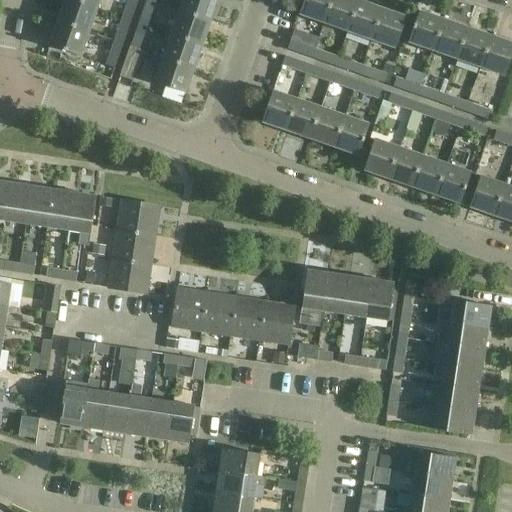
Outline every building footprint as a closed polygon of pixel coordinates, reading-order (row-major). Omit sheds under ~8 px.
[(65,0),(58,22),(89,33),(98,9),(73,0),(65,0)] [(73,0),(98,9),(100,0),(73,0)] [(128,0),(122,18),(131,21),(137,0),(128,0)] [(148,26),(157,2),(150,0),(146,0),(138,22),(148,26)] [(183,0),(180,10),(211,21),(218,0),(183,0)] [(331,0),(304,0),(299,15),(324,23),(331,0)] [(359,1),(356,0),(331,0),(324,23),(348,32),(359,1)] [(383,9),(359,1),(348,32),(372,40),(383,9)] [(407,18),(383,9),(372,40),(396,49),(407,18)] [(203,45),(211,21),(180,10),(172,34),(203,45)] [(419,12),(413,30),(408,43),(433,51),(443,20),(419,12)] [(131,21),(122,18),(114,41),(122,44),(131,21)] [(443,20),(433,51),(457,60),(468,28),(443,20)] [(89,33),(58,22),(50,46),(81,57),(89,33)] [(130,46),(140,50),(148,26),(138,22),(130,46)] [(468,28),(457,60),(481,68),(492,37),(468,28)] [(194,69),(203,45),(172,34),(164,57),(163,58),(194,69)] [(511,55),(511,43),(492,37),(481,68),(505,76),(511,55)] [(114,67),(122,44),(114,41),(106,64),(114,67)] [(314,51),(290,43),(288,50),(312,58),(314,51)] [(143,51),(140,50),(130,46),(119,77),(132,82),(143,51)] [(338,60),(314,51),(312,58),(336,67),(338,60)] [(186,93),(194,69),(163,58),(164,57),(153,53),(150,64),(160,67),(155,83),(186,93)] [(286,56),(283,66),(307,74),(310,65),(286,56)] [(336,67),(360,75),(363,68),(338,60),(336,67)] [(360,75),(384,83),(388,85),(394,67),(393,64),(388,63),(384,64),(381,74),(363,68),(360,75)] [(310,65),(307,74),(331,83),(334,73),(310,65)] [(419,96),(422,86),(420,86),(424,76),(410,72),(407,81),(397,77),(393,87),(419,96)] [(355,91),(358,82),(334,73),(331,83),(355,91)] [(358,82),(355,91),(379,100),(382,90),(358,82)] [(422,86),(419,96),(445,104),(448,95),(422,86)] [(262,123),(286,131),(297,100),(273,91),(262,123)] [(392,105),(412,112),(416,102),(391,93),(388,102),(383,101),(375,125),(384,128),(392,105)] [(445,104),(470,113),(473,104),(448,95),(445,104)] [(310,139),(321,108),(324,101),(316,98),(313,105),(297,100),(286,131),(310,139)] [(435,120),(439,110),(416,102),(412,112),(404,135),(412,138),(420,115),(435,120)] [(470,113),(490,120),(493,111),(473,104),(470,113)] [(310,139),(334,148),(345,117),(321,108),(310,139)] [(439,110),(435,120),(459,129),(463,119),(439,110)] [(369,125),(345,117),(334,148),(358,156),(369,125)] [(463,119),(459,129),(483,137),(487,127),(463,119)] [(437,121),(433,133),(445,138),(449,126),(437,121)] [(511,146),(511,136),(496,131),(493,139),(511,146)] [(375,140),(371,152),(364,171),(388,179),(399,148),(375,140)] [(388,179),(412,188),(423,157),(399,148),(388,179)] [(412,188),(436,196),(447,165),(423,157),(412,188)] [(460,204),(467,186),(471,174),(447,165),(436,196),(460,204)] [(480,177),(476,189),(470,208),(494,216),(504,185),(480,177)] [(0,220),(4,221),(10,184),(0,182),(0,220)] [(10,184),(4,221),(26,224),(32,187),(10,184)] [(511,187),(504,185),(494,216),(511,222),(511,187)] [(53,190),(32,187),(26,224),(48,228),(53,190)] [(53,190),(48,228),(69,231),(75,194),(53,190)] [(97,197),(75,194),(69,231),(91,234),(97,197)] [(99,198),(98,206),(111,208),(112,200),(99,198)] [(151,236),(155,237),(158,221),(154,219),(155,207),(159,208),(160,207),(122,201),(117,231),(151,236)] [(151,236),(117,231),(113,260),(147,265),(151,265),(153,249),(149,248),(151,236)] [(93,244),(91,254),(104,256),(106,246),(93,244)] [(22,252),(20,265),(19,274),(34,276),(35,267),(37,254),(22,252)] [(113,260),(109,287),(109,289),(146,294),(149,278),(145,276),(147,265),(113,260)] [(0,261),(0,270),(19,274),(20,265),(0,261)] [(47,268),(46,277),(46,278),(61,280),(63,271),(47,268)] [(63,271),(61,280),(77,282),(78,273),(63,271)] [(302,308),(322,311),(323,311),(329,274),(307,271),(302,308)] [(87,272),(85,283),(94,284),(96,273),(87,272)] [(351,277),(329,274),(323,311),(345,315),(351,277)] [(372,280),(351,277),(345,315),(367,318),(372,280)] [(388,321),(391,304),(394,284),(372,280),(367,318),(388,321)] [(0,282),(0,304),(8,306),(11,284),(0,282)] [(402,315),(410,316),(415,286),(406,285),(402,315)] [(46,286),(45,294),(58,296),(60,288),(46,286)] [(201,331),(207,294),(192,291),(190,295),(178,294),(179,290),(178,289),(172,327),(201,331)] [(207,294),(201,331),(230,335),(236,298),(221,296),(219,300),(207,298),(208,294),(207,294)] [(50,297),(47,313),(57,314),(59,299),(50,297)] [(236,298),(230,335),(260,340),(265,303),(250,300),(248,304),(236,302),(237,298),(236,298)] [(443,321),(488,328),(491,307),(454,301),(452,314),(445,313),(443,321)] [(265,303),(260,340),(289,344),(294,307),(278,304),(277,309),(265,307),(266,303),(265,303)] [(57,314),(47,313),(45,328),(55,330),(57,314)] [(407,338),(410,316),(402,315),(398,337),(407,338)] [(438,342),(485,350),(488,328),(443,321),(443,322),(451,323),(449,335),(439,334),(438,342)] [(404,359),(407,338),(398,337),(395,357),(404,359)] [(167,339),(166,349),(180,351),(181,341),(167,339)] [(43,340),(41,355),(50,357),(53,341),(43,340)] [(93,353),(95,344),(79,341),(78,351),(93,353)] [(444,366),(481,371),(485,350),(438,342),(437,343),(447,345),(446,357),(438,356),(436,364),(444,365),(444,366)] [(108,355),(110,346),(95,344),(93,353),(108,355)] [(137,350),(122,348),(121,358),(136,360),(137,350)] [(217,349),(216,356),(226,357),(227,351),(217,349)] [(303,349),(302,359),(317,361),(318,352),(303,349)] [(137,350),(136,360),(151,362),(152,353),(137,350)] [(273,352),(272,363),(284,365),(285,354),(273,352)] [(333,354),(318,352),(317,361),(332,363),(333,354)] [(180,357),(165,354),(163,364),(179,366),(180,357)] [(39,370),(48,372),(50,357),(41,355),(39,370)] [(346,355),(344,363),(344,365),(359,367),(361,358),(346,355)] [(180,357),(179,366),(194,369),(195,359),(180,357)] [(402,375),(404,359),(395,357),(393,374),(402,375)] [(361,358),(359,367),(375,369),(376,360),(361,358)] [(196,360),(194,371),(205,373),(207,361),(196,360)] [(441,387),(478,393),(481,371),(444,366),(441,387)] [(145,378),(144,388),(153,389),(154,379),(145,378)] [(46,384),(37,383),(34,398),(43,399),(46,384)] [(60,424),(81,427),(87,390),(66,386),(60,424)] [(391,386),(389,401),(398,402),(400,387),(391,386)] [(438,409),(475,414),(478,393),(441,387),(438,409)] [(81,427),(103,431),(109,393),(87,390),(81,427)] [(130,396),(109,393),(103,431),(125,434),(130,396)] [(125,434),(146,437),(152,399),(130,396),(125,434)] [(34,398),(32,413),(41,414),(43,399),(34,398)] [(146,437),(168,440),(173,403),(152,399),(146,437)] [(396,418),(398,402),(389,401),(386,417),(396,418)] [(173,403),(168,440),(189,444),(195,406),(173,403)] [(438,409),(434,430),(472,436),(475,414),(438,409)] [(223,449),(219,470),(257,476),(260,454),(223,449)] [(368,452),(366,467),(376,468),(378,453),(368,452)] [(406,472),(415,474),(453,479),(456,458),(419,452),(417,464),(408,463),(406,472)] [(301,457),(299,468),(307,469),(308,469),(309,458),(301,457)] [(308,469),(307,469),(299,468),(299,467),(297,482),(306,484),(308,469)] [(373,483),(376,468),(366,467),(364,482),(373,483)] [(257,476),(219,470),(216,492),(254,498),(256,485),(264,486),(265,477),(257,476)] [(449,501),(453,479),(415,474),(412,495),(449,501)] [(293,504),(303,505),(306,484),(297,482),(293,504)] [(360,509),(369,511),(378,511),(381,511),(384,492),(363,488),(360,509)] [(216,492),(213,511),(251,511),(254,498),(216,492)] [(447,511),(449,501),(412,495),(410,508),(401,507),(400,511),(447,511)]
